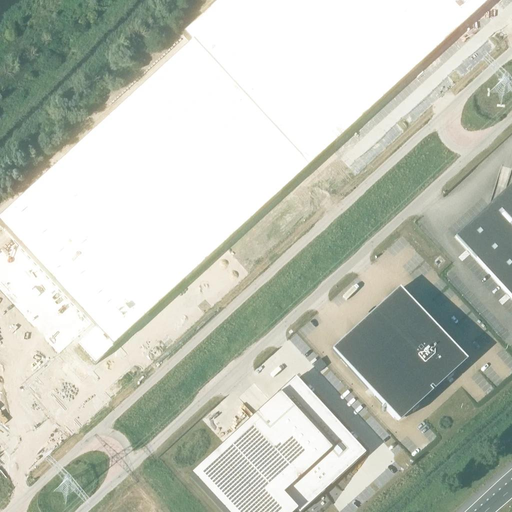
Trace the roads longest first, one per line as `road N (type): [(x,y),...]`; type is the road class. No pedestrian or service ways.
road 1 (tertiary): [(132,466),(476,151)]
road 2 (tertiary): [(439,118),(96,431)]
road 3 (unknown): [(338,328),(329,345),(334,371),(404,446),(430,444),(485,382),(399,278),(383,283)]
